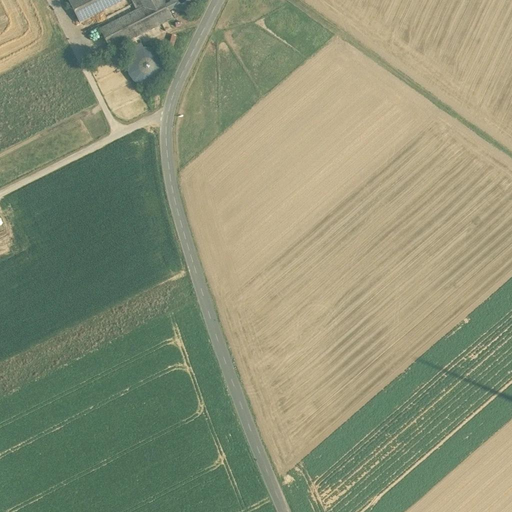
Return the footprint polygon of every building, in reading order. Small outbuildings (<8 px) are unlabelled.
[(73,0),(68,3),(79,24),(125,0),(73,0)] [(142,8),(99,31),(110,52),(172,20),(161,0),(150,0),(152,3),(142,8)] [(131,0),(127,0),(105,11),(111,23),(136,10),(131,0)] [(138,0),(142,8),(152,3),(150,0),(138,0)] [(139,87),(165,73),(151,46),(145,49),(141,43),(122,54),(139,87)] [(0,337),(0,356),(18,348),(11,333),(0,337)]
